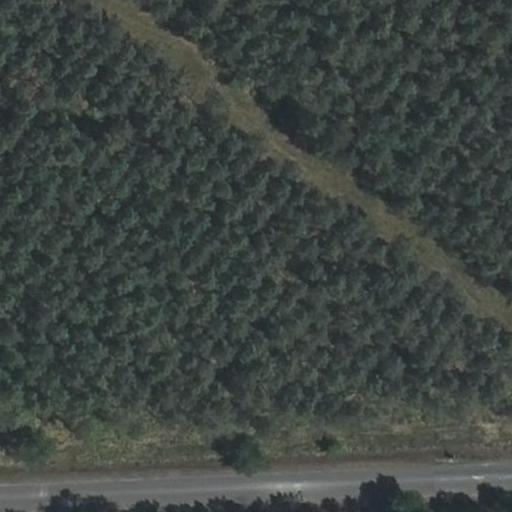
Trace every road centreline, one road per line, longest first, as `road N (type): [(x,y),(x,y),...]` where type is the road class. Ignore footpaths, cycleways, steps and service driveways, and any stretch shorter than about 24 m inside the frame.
road 1 (tertiary): [(0,493),(511,466)]
road 2 (track): [(511,316),(110,0)]
